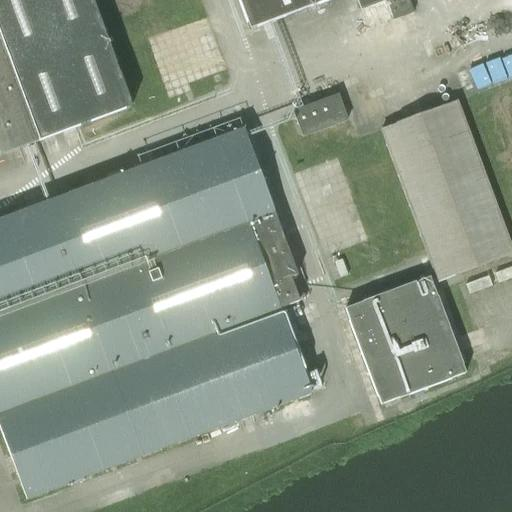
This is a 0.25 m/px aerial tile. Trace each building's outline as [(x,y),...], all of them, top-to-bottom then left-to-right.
[(0,0),(0,155),(131,108),(90,0),(0,0)] [(238,0),(250,33),(331,0),(238,0)] [(358,0),(369,29),(413,13),(408,0),(358,0)] [(302,138),(346,121),(337,96),(293,113),(302,138)] [(438,282),(511,254),(511,252),(456,103),(381,131),(438,282)] [(279,310),(299,302),(291,281),(296,277),(242,132),(0,221),(0,428),(27,499),(310,394),(279,310)] [(381,404),(464,374),(429,280),(346,310),(381,404)]
